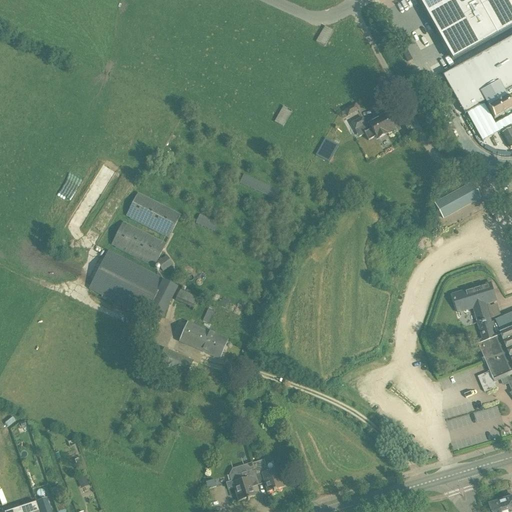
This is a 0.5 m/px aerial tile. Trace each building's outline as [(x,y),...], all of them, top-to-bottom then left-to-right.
[(511,0),(430,0),(440,17),(430,22),(435,30),(452,61),(491,40),(511,28),(511,0)] [(333,31),(325,26),(315,42),(324,47),(333,31)] [(511,38),(443,76),(464,115),(486,103),(489,109),(488,109),(494,120),(499,117),(501,120),(506,117),(504,114),(511,110),(511,105),(508,98),(507,98),(505,93),(511,88),(511,38)] [(355,104),(344,110),(347,116),(358,111),(355,104)] [(292,112),(283,107),(274,122),(283,127),(292,112)] [(360,128),(368,141),(376,137),(377,140),(387,134),(386,133),(394,129),(386,115),(367,126),(363,119),(352,126),(355,131),(360,128)] [(502,133),(507,143),(510,149),(511,147),(511,132),(510,129),(502,133)] [(338,146),(330,141),(320,159),(329,164),(338,146)] [(280,191),(243,174),(239,184),(276,200),(280,191)] [(443,219),(481,198),(473,183),(471,185),(435,205),(443,219)] [(181,215),(138,193),(126,217),(169,239),(181,215)] [(214,233),(218,223),(200,214),(195,224),(214,233)] [(166,256),(157,262),(166,244),(123,222),(111,246),(154,268),(156,263),(163,272),(173,265),(166,256)] [(108,251),(98,271),(88,289),(143,318),(143,316),(159,325),(178,288),(164,281),(164,280),(108,251)] [(491,283),(453,295),(458,313),(459,313),(458,310),(473,305),(478,324),(490,320),(486,305),(497,302),(491,283)] [(194,309),(199,298),(180,290),(175,301),(194,309)] [(209,306),(203,321),(209,324),(216,309),(209,306)] [(483,341),(478,343),(490,372),(495,383),(495,382),(501,379),(503,384),(508,382),(511,391),(511,314),(491,323),(490,320),(478,324),(483,341)] [(219,361),(220,360),(228,340),(188,322),(178,343),(219,361)] [(186,377),(186,376),(193,361),(164,348),(156,364),(186,377)] [(490,372),(478,377),(484,392),(497,387),(495,383),(490,372)] [(230,428),(239,426),(237,419),(228,422),(230,428)] [(283,488),(277,469),(267,472),(264,460),(252,464),(257,482),(263,480),(267,493),(283,488)] [(255,497),(251,484),(257,482),(252,464),(252,463),(232,470),(229,476),(231,484),(233,483),(239,502),(255,497)] [(85,476),(77,479),(81,489),(89,486),(85,476)] [(206,485),(203,487),(205,493),(209,492),(208,489),(216,487),(214,480),(205,482),(206,485)] [(58,487),(49,490),(57,511),(66,511),(66,509),(65,509),(61,497),(62,497),(58,487)] [(511,511),(511,498),(500,502),(502,511),(508,511),(509,511),(511,511)] [(47,499),(36,502),(37,504),(39,511),(51,511),(48,502),(47,501),(47,499)] [(19,507),(21,511),(38,511),(35,501),(19,507)] [(492,511),(509,511),(508,511),(502,511),(500,502),(491,505),(491,507),(490,507),(489,508),(490,511),(492,511),(493,511),(492,511)]
